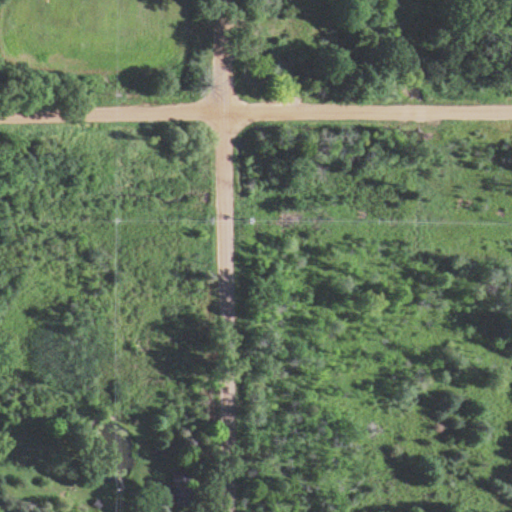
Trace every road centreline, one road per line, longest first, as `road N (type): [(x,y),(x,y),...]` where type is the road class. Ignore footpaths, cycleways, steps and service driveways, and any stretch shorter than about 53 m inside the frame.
road 1 (residential): [(214,0),(219,511)]
road 2 (residential): [(0,111),(511,106)]
